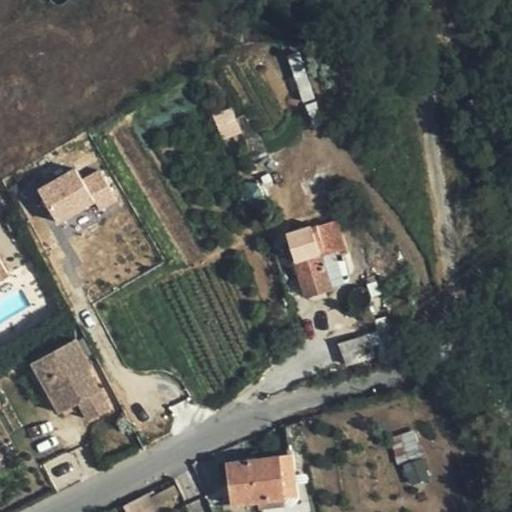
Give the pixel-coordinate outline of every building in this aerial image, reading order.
[(302,102),(314,98),(299,53),(287,57),(302,102)] [(222,141),(242,133),(231,107),(211,115),(222,141)] [(55,227),(114,198),(100,168),(79,178),(75,169),(36,188),(55,227)] [(307,294),(334,286),(325,254),(337,250),(348,247),(338,218),(315,225),(288,232),(307,294)] [(346,282),(337,250),(325,254),(334,286),(346,282)] [(374,355),(368,334),(340,341),(344,362),(374,355)] [(84,369),(89,366),(92,364),(75,337),(33,361),(62,411),(82,400),(92,416),(111,405),(92,372),(88,375),(84,369)] [(92,372),(89,366),(84,369),(88,375),(92,372)] [(415,429),(390,436),(406,485),(431,476),(415,429)] [(294,453),(280,455),(284,498),(253,502),(254,510),(300,505),(294,453)] [(232,504),(253,502),(284,498),(280,455),(228,461),(232,504)]
